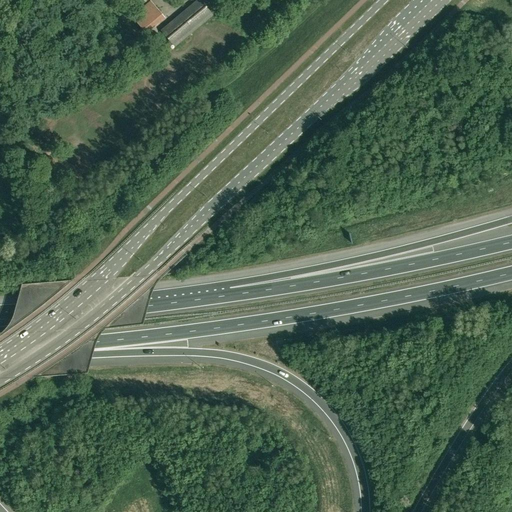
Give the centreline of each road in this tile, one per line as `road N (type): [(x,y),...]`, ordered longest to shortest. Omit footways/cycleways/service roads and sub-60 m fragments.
road 1 (primary): [(0,381),(141,276),(436,0)]
road 2 (primary): [(384,0),(94,278),(0,351)]
road 3 (motorway): [(34,348),(237,325),(511,273)]
road 4 (motorway): [(34,348),(223,354),(270,367),(320,402),(344,431),(364,511)]
road 5 (motorway): [(511,218),(157,302)]
road 6 (motorway): [(511,242),(373,272),(157,302)]
road 7 (motorway): [(415,511),(511,364)]
road 8 (motorway): [(157,302),(0,317)]
